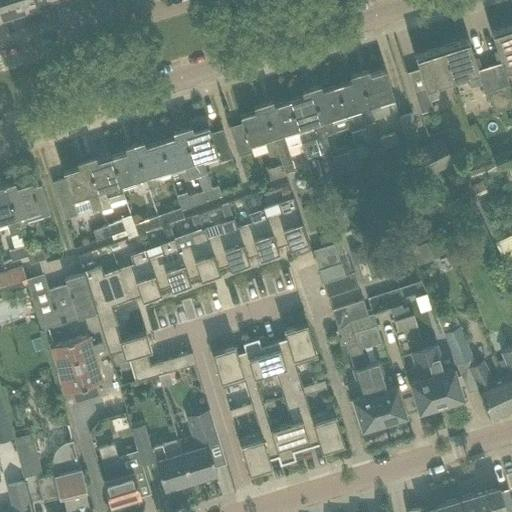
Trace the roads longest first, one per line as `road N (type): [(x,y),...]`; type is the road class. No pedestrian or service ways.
road 1 (residential): [(0,133),(415,0)]
road 2 (residential): [(269,511),(511,435)]
road 3 (residential): [(249,511),(198,332)]
road 4 (residential): [(0,53),(174,0)]
